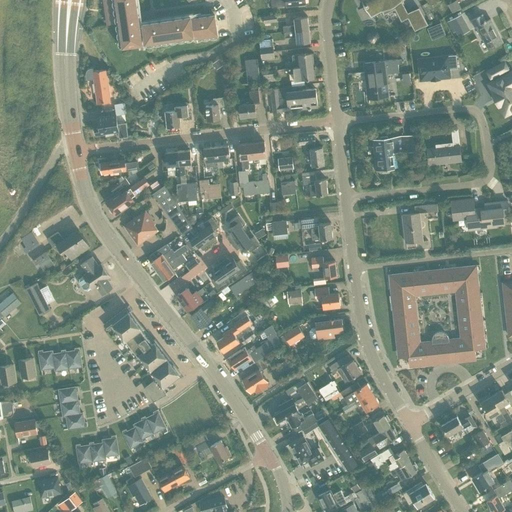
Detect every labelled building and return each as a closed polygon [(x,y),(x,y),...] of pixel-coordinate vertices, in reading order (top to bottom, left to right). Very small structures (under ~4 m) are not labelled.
[(140,23),(138,10),(136,0),(105,0),(109,25),(117,23),(120,47),(145,43),(146,45),(193,37),(194,42),(218,37),(215,15),(191,18),(191,16),(140,23)] [(363,0),(371,16),(382,10),(384,14),(395,9),(402,21),(409,17),(415,29),(427,24),(419,8),(408,14),(401,0),(400,0),(363,0)] [(457,0),(456,0),(448,5),(453,13),(461,8),(457,0)] [(277,14),(264,16),(264,23),(277,22),(277,14)] [(475,27),(477,26),(489,49),(503,41),(491,18),(487,21),(483,14),(471,20),(475,27)] [(461,15),(451,21),(452,24),(456,31),(457,32),(467,26),(461,15)] [(309,28),(308,16),(294,18),(295,25),(283,26),(284,31),(309,28)] [(440,23),(428,29),(432,39),(445,34),(440,23)] [(309,28),(284,31),(284,38),(297,36),(297,42),(311,41),(309,28)] [(368,34),(367,39),(370,43),(375,44),(379,42),(380,37),(377,33),(372,32),(368,34)] [(274,51),(261,52),(261,60),(275,58),(274,51)] [(313,65),(312,53),(299,54),(292,55),(293,61),(287,62),(288,68),(313,65)] [(420,60),(422,79),(431,78),(432,78),(439,77),(449,76),(448,70),(458,69),(456,55),(438,57),(438,58),(420,60)] [(245,60),(248,84),(255,83),(256,87),(261,87),(258,59),(245,60)] [(381,61),(365,63),(368,99),(388,97),(386,83),(383,83),(382,71),(385,71),(385,74),(399,73),(398,64),(402,64),(402,59),(397,60),(381,61)] [(504,62),(487,71),(493,82),(489,84),(495,94),(493,95),(498,105),(500,104),(506,115),(509,113),(511,111),(511,72),(510,73),(504,62)] [(313,65),(288,68),(285,68),(286,74),(294,73),(295,81),(291,81),(292,86),(305,85),(305,78),(315,77),(313,65)] [(94,83),(95,88),(95,92),(96,92),(97,104),(110,102),(105,70),(93,72),(93,68),(90,69),(88,69),(87,71),(86,73),(86,75),(87,80),(94,78),(94,83)] [(276,70),(263,70),(264,82),(277,81),(276,70)] [(316,88),(298,90),(298,86),(290,87),(271,89),(273,112),(289,110),(289,104),(303,102),(304,108),(318,106),(316,88)] [(256,114),(255,103),(260,102),(258,89),(249,90),(251,103),(240,104),(241,116),(256,114)] [(207,111),(204,112),(204,119),(208,119),(208,120),(220,119),(219,106),(224,106),(223,97),(213,98),(214,104),(206,105),(207,111)] [(180,126),(179,115),(188,114),(187,107),(176,108),(176,110),(166,111),(168,127),(180,126)] [(99,125),(95,126),(96,135),(105,133),(106,136),(114,135),(114,132),(118,131),(119,138),(128,136),(126,123),(117,124),(116,115),(98,117),(99,125)] [(455,160),(461,160),(458,129),(452,129),(453,142),(436,144),(437,149),(428,150),(428,148),(427,148),(429,163),(442,162),(442,160),(454,159),(455,160)] [(314,135),(298,137),(298,138),(299,144),(307,143),(308,149),(310,148),(312,166),(324,164),(322,147),(316,148),(315,136),(314,135)] [(413,136),(373,140),(377,170),(398,168),(396,153),(404,152),(404,153),(415,151),(414,148),(413,136)] [(266,156),(264,141),(252,143),(254,163),(260,162),(259,157),(266,156)] [(248,164),(254,163),(252,143),(239,144),(241,159),(248,158),(248,164)] [(230,159),(228,146),(216,147),(219,168),(224,168),(223,160),(230,159)] [(213,169),(219,168),(216,147),(204,149),(205,162),(206,167),(212,166),(213,169)] [(190,150),(178,151),(180,176),(181,176),(182,185),(187,184),(186,174),(185,174),(184,164),(192,164),(190,150)] [(166,159),(162,159),(163,167),(167,166),(168,166),(169,175),(175,175),(175,176),(180,176),(178,151),(165,153),(166,159)] [(292,157),(279,159),(280,170),(293,168),(292,157)] [(243,171),(239,171),(241,187),(244,186),(245,194),(257,192),(256,181),(249,181),(248,170),(246,171),(246,168),(250,168),(249,164),(248,164),(248,158),(242,159),(243,171)] [(125,163),(125,160),(115,161),(101,163),(102,174),(117,172),(116,171),(130,169),(138,168),(139,168),(138,161),(125,163)] [(152,162),(147,166),(151,171),(156,167),(152,162)] [(263,180),(256,181),(257,192),(269,191),(268,179),(267,179),(266,174),(262,174),(263,180)] [(303,185),(309,184),(311,196),(316,195),(327,194),(325,178),(315,180),(315,174),(302,176),(303,185)] [(123,187),(124,189),(130,185),(125,179),(123,180),(121,177),(117,180),(118,180),(110,186),(115,192),(123,187)] [(212,178),(199,180),(201,194),(205,193),(205,198),(222,196),(220,183),(213,184),(212,178)] [(113,212),(115,212),(116,214),(133,203),(130,198),(133,195),(144,187),(141,181),(131,188),(127,190),(122,193),(120,191),(106,201),(111,207),(110,209),(111,211),(113,212)] [(158,181),(153,184),(156,189),(161,186),(158,181)] [(295,181),(281,182),(283,194),(296,193),(295,181)] [(237,182),(230,182),(231,195),(238,195),(237,182)] [(187,184),(189,200),(198,199),(196,183),(187,184)] [(179,201),(189,200),(187,184),(178,185),(179,201)] [(165,185),(153,194),(182,234),(194,226),(165,185)] [(451,200),(453,221),(468,219),(470,229),(496,226),(496,224),(504,223),(503,215),(508,214),(507,201),(486,203),(486,207),(474,208),(473,198),(451,200)] [(277,202),(270,203),(271,214),(278,213),(277,202)] [(415,205),(416,212),(403,214),(406,242),(423,241),(420,212),(439,210),(438,203),(415,205)] [(145,211),(124,226),(138,245),(158,230),(154,225),(155,224),(145,211)] [(232,226),(228,230),(230,233),(235,240),(245,233),(241,227),(245,224),(239,216),(230,223),(232,226)] [(206,227),(200,231),(207,241),(214,236),(218,234),(215,229),(219,227),(212,217),(204,223),(206,227)] [(333,237),(332,225),(331,222),(320,223),(319,217),(307,218),(307,219),(301,220),(302,230),(308,229),(308,228),(312,227),(313,240),(333,237)] [(286,220),(273,222),(274,234),(288,232),(286,220)] [(57,244),(62,251),(65,249),(71,258),(89,246),(78,229),(63,239),(58,231),(47,238),(53,247),(57,244)] [(190,229),(181,235),(183,238),(183,237),(191,232),(190,229)] [(183,237),(183,238),(192,251),(196,248),(197,249),(200,246),(207,241),(200,231),(194,236),(191,232),(183,237)] [(32,232),(21,239),(26,246),(23,248),(26,252),(40,243),(32,232)] [(245,233),(235,240),(240,247),(243,251),(247,248),(250,252),(259,245),(254,236),(250,239),(245,233)] [(157,271),(177,257),(182,253),(188,249),(185,244),(174,252),(172,248),(170,249),(167,244),(155,252),(158,257),(151,262),(157,271)] [(45,252),(37,257),(32,260),(36,265),(40,262),(45,269),(53,263),(45,252)] [(182,253),(177,257),(157,271),(163,280),(175,272),(173,269),(187,260),(182,253)] [(288,255),(276,256),(277,268),(289,266),(288,255)] [(323,256),(311,257),(313,267),(319,266),(319,271),(321,272),(324,272),(325,277),(337,276),(335,260),(324,262),(323,256)] [(79,279),(79,283),(81,287),(84,290),(88,291),(92,289),(96,287),(102,295),(113,287),(107,278),(110,276),(105,270),(101,264),(98,266),(92,257),(81,264),(87,273),(83,275),(83,276),(79,279)] [(196,258),(185,265),(189,270),(199,263),(196,258)] [(230,261),(223,266),(230,276),(236,272),(239,275),(247,270),(241,260),(237,263),(233,258),(230,261)] [(215,278),(211,280),(218,290),(227,284),(224,280),(230,276),(223,266),(216,271),(212,273),(215,278)] [(463,361),(463,358),(476,357),(475,349),(483,348),(482,341),(485,341),(483,327),(480,328),(479,314),(482,313),(480,300),(477,300),(476,287),(479,286),(478,273),(475,273),(474,266),(460,267),(460,270),(427,273),(427,271),(392,274),(393,282),(390,282),(391,295),(394,295),(395,309),(393,309),(394,323),(397,322),(398,337),(396,337),(397,350),(400,350),(401,357),(409,356),(409,364),(422,363),(422,366),(439,364),(440,362),(446,361),(447,363),(463,361)] [(252,272),(230,287),(235,296),(258,281),(252,272)] [(511,281),(503,283),(505,296),(511,295),(511,281)] [(37,283),(26,288),(40,315),(51,309),(37,283)] [(188,287),(177,295),(187,311),(199,303),(203,300),(197,291),(192,294),(188,287)] [(315,288),(315,290),(316,297),(322,297),(323,308),(340,306),(339,292),(330,293),(329,287),(315,288)] [(302,289),(287,291),(287,292),(288,298),(288,303),(303,302),(302,289)] [(0,303),(0,310),(1,311),(0,311),(0,317),(1,319),(21,303),(13,292),(0,303)] [(211,320),(205,313),(217,305),(212,299),(191,315),(201,328),(211,320)] [(129,305),(125,308),(104,325),(107,329),(111,326),(136,358),(137,357),(155,380),(145,387),(153,402),(167,394),(163,388),(180,375),(155,342),(152,343),(129,313),(133,311),(129,305)] [(239,341),(235,334),(252,323),(248,315),(234,323),(236,325),(223,334),(224,336),(217,341),(224,351),(239,341)] [(312,328),(309,330),(310,335),(313,336),(317,335),(317,337),(335,335),(334,332),(343,331),(342,319),(329,320),(329,315),(311,316),(312,323),(316,323),(316,328),(312,328)] [(272,324),(264,330),(269,339),(275,348),(282,342),(272,324)] [(303,333),(298,326),(284,335),(288,342),(303,333)] [(255,336),(251,330),(240,339),(244,344),(255,336)] [(250,345),(246,348),(246,350),(252,358),(251,358),(254,363),(262,357),(275,348),(269,339),(256,349),(255,347),(254,345),(251,347),(250,345)] [(252,358),(246,350),(246,348),(245,346),(228,358),(236,368),(251,358),(252,358)] [(75,349),(66,351),(69,369),(83,367),(80,349),(79,347),(75,348),(75,349)] [(69,369),(66,351),(66,349),(61,350),(62,352),(54,353),(53,353),(55,368),(54,368),(55,371),(69,369)] [(41,370),(54,368),(55,368),(53,353),(54,353),(53,350),(43,351),(43,350),(38,350),(38,352),(41,370)] [(348,355),(330,367),(333,373),(339,369),(342,375),(341,375),(346,382),(361,373),(360,372),(361,370),(359,367),(357,367),(353,360),(352,361),(348,355)] [(261,371),(268,366),(262,357),(254,363),(250,365),(254,372),(243,380),(251,392),(268,382),(261,371)] [(33,359),(19,361),(22,378),(36,376),(33,359)] [(13,366),(0,367),(0,372),(2,385),(16,383),(13,366)] [(331,397),(332,400),(342,394),(341,392),(340,393),(335,386),(337,385),(334,381),(320,389),(324,397),(326,400),(331,397)] [(357,382),(341,392),(342,394),(348,405),(349,405),(355,401),(357,404),(361,401),(374,394),(367,383),(360,387),(357,382)] [(307,383),(298,389),(305,400),(308,404),(317,398),(315,394),(307,383)] [(76,386),(58,389),(60,403),(78,400),(77,391),(79,391),(78,386),(76,387),(76,386)] [(502,389),(491,396),(505,419),(508,424),(511,421),(511,419),(503,405),(509,401),(505,395),(502,389)] [(374,394),(361,401),(357,404),(358,407),(359,408),(364,405),(367,411),(380,404),(374,394)] [(496,415),(498,418),(500,422),(505,419),(491,396),(487,398),(486,397),(481,400),(482,401),(480,402),(490,418),(496,415)] [(292,427),(299,423),(303,430),(304,430),(316,422),(317,421),(318,421),(313,413),(305,418),(302,413),(301,414),(292,398),(279,406),(281,410),(274,414),(276,416),(273,418),(277,424),(280,423),(281,425),(289,421),(292,427)] [(9,400),(0,401),(0,417),(11,416),(14,413),(12,402),(9,400)] [(80,400),(78,400),(60,403),(63,417),(66,417),(66,416),(81,413),(81,412),(79,404),(81,404),(80,400)] [(358,407),(357,404),(355,401),(349,405),(352,410),(358,407)] [(348,405),(343,408),(346,414),(352,410),(349,405),(348,405)] [(325,406),(322,408),(326,415),(328,414),(330,413),(325,406)] [(154,414),(146,418),(154,433),(166,427),(158,412),(159,411),(158,409),(153,412),(154,414)] [(84,412),(81,412),(81,413),(66,416),(66,417),(68,429),(86,427),(86,426),(88,426),(87,422),(85,422),(84,412)] [(318,421),(317,421),(319,425),(320,424),(328,419),(330,418),(328,414),(326,415),(318,421)] [(374,429),(377,434),(391,426),(388,422),(390,421),(387,416),(386,417),(384,415),(374,421),(378,427),(374,429)] [(460,436),(471,429),(477,426),(470,415),(460,421),(457,416),(441,425),(447,435),(449,434),(449,435),(454,433),(453,432),(457,429),(460,436)] [(142,420),(133,424),(135,427),(142,440),(143,439),(154,433),(146,418),(145,416),(141,418),(142,420)] [(330,418),(328,419),(320,424),(319,425),(347,470),(359,463),(330,418)] [(35,419),(16,423),(18,437),(38,433),(35,419)] [(316,422),(304,430),(306,434),(319,425),(317,421),(316,422)] [(362,421),(352,427),(357,436),(368,430),(362,421)] [(368,439),(371,444),(377,441),(380,447),(397,437),(396,435),(398,435),(395,430),(394,430),(391,426),(377,434),(368,439)] [(144,442),(143,439),(142,440),(135,427),(127,431),(126,429),(122,431),(123,433),(131,449),(144,442)] [(482,430),(473,435),(480,447),(489,441),(482,430)] [(508,447),(511,444),(511,431),(501,437),(503,441),(499,444),(505,454),(510,451),(508,447)] [(102,439),(102,442),(103,442),(105,457),(106,456),(120,454),(117,437),(116,437),(116,435),(111,435),(112,437),(102,439)] [(293,440),(290,442),(293,448),(300,462),(302,465),(308,461),(311,467),(324,460),(318,448),(311,451),(306,441),(303,435),(293,440)] [(202,457),(214,451),(219,461),(231,455),(227,446),(225,447),(221,440),(211,445),(208,440),(196,446),(202,457)] [(89,442),(90,444),(92,462),(107,460),(106,456),(105,457),(103,442),(102,442),(94,443),(94,442),(89,442)] [(179,443),(173,446),(182,462),(188,459),(179,443)] [(76,446),(78,464),(92,462),(90,444),(81,445),(81,444),(76,444),(76,446)] [(372,445),(358,453),(363,462),(378,454),(372,445)] [(468,461),(479,455),(473,446),(463,452),(468,461)] [(390,447),(381,453),(371,459),(377,469),(387,463),(385,460),(389,458),(392,463),(388,466),(391,472),(411,460),(408,456),(410,455),(407,450),(405,451),(404,449),(395,454),(390,447)] [(48,450),(31,454),(33,467),(51,463),(48,450)] [(483,471),(473,477),(480,490),(491,484),(490,484),(495,481),(490,473),(489,472),(503,464),(498,455),(497,454),(479,465),(479,466),(483,471)] [(129,466),(134,476),(152,467),(146,457),(129,466)] [(413,464),(411,460),(391,472),(394,477),(404,471),(408,477),(418,471),(417,469),(418,469),(415,464),(413,464)] [(183,465),(158,479),(165,491),(190,478),(183,465)] [(107,474),(92,482),(95,488),(102,485),(109,497),(117,493),(108,476),(107,475),(107,474)] [(57,477),(39,481),(42,496),(61,493),(57,477)] [(129,485),(127,486),(132,495),(133,497),(135,496),(140,505),(152,499),(141,479),(141,478),(135,482),(129,485)] [(511,490),(511,489),(511,483),(510,480),(506,482),(494,490),(497,495),(487,501),(493,511),(499,511),(506,509),(499,498),(511,491),(511,490)] [(356,482),(350,486),(355,493),(361,489),(356,482)] [(426,490),(421,482),(402,493),(408,502),(413,499),(418,508),(435,497),(428,486),(429,488),(426,490)] [(398,483),(388,489),(391,494),(401,488),(398,483)] [(367,489),(355,494),(364,510),(375,505),(367,489)] [(220,490),(201,500),(202,504),(206,503),(223,498),(220,490)] [(330,490),(318,496),(321,500),(319,501),(323,508),(324,507),(325,509),(336,503),(338,507),(347,502),(341,491),(332,495),(330,490)] [(75,492),(59,504),(65,511),(67,511),(82,501),(75,492)] [(354,492),(348,495),(351,501),(357,497),(354,492)] [(30,497),(12,502),(14,511),(21,511),(33,509),(30,497)] [(202,504),(200,504),(202,511),(211,511),(215,511),(234,511),(231,511),(228,511),(225,497),(223,498),(206,503),(202,504)] [(95,507),(94,507),(96,511),(109,511),(102,499),(93,503),(95,507)]
